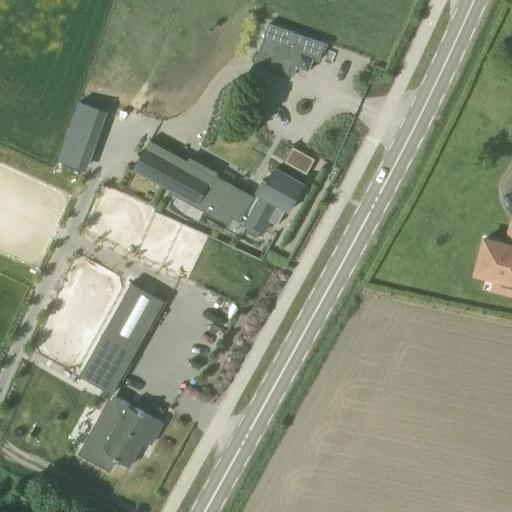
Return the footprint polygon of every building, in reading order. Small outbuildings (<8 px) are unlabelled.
[(255,62),(294,77),(297,67),(308,72),(313,60),(319,62),(322,53),(325,54),(328,46),(324,44),(324,45),(269,24),(255,61),(256,61),(255,62)] [(253,198),(232,187),(154,144),(140,179),(159,189),(164,177),(262,231),(277,205),(289,211),(303,185),(275,170),(267,185),(262,182),(253,198)] [(511,246),(507,245),(506,245),(484,239),(475,274),(508,283),(505,294),(511,295),(511,246)] [(131,277),(79,372),(111,391),(164,295),(131,277)] [(129,405),(118,425),(103,452),(129,467),(144,440),(151,444),(162,423),(136,409),(136,410),(129,405)] [(70,511),(37,496),(29,507),(26,511),(70,511)]
